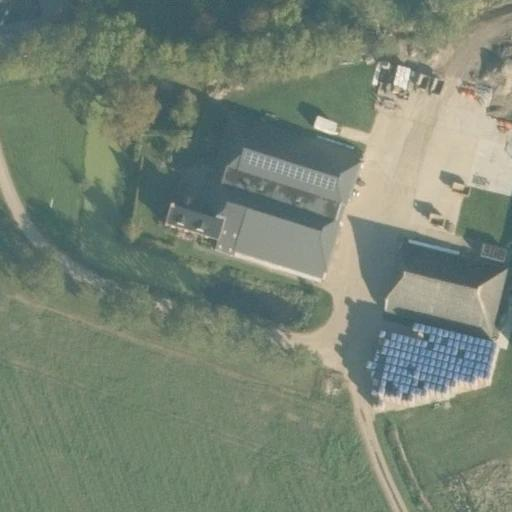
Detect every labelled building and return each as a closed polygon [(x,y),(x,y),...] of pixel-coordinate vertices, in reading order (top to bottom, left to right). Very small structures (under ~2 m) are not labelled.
[(71,12),(67,0),(37,0),(43,20),(71,12)] [(0,62),(51,51),(44,23),(0,33),(0,62)] [(360,157),(231,117),(198,206),(173,198),(163,226),(217,243),(215,248),(231,253),(230,257),(319,285),(360,157)] [(419,225),(469,235),(489,135),(439,125),(419,225)] [(385,313),(492,340),(510,268),(403,242),(385,313)]
